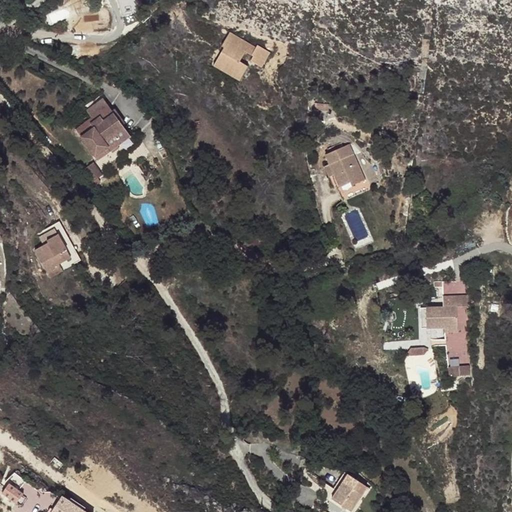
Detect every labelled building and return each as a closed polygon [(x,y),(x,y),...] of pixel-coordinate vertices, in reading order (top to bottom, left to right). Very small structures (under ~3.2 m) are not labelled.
[(137,14),(146,24),(152,19),(143,9),(137,14)] [(258,49),(231,33),(223,48),(225,49),(215,68),(241,83),(250,68),(241,63),(247,53),(255,58),(252,63),(263,70),(272,54),(259,47),(258,49)] [(56,133),(75,160),(89,149),(91,151),(118,130),(94,96),(87,101),(91,108),(88,110),(87,108),(56,133)] [(367,181),(351,146),(326,157),(331,166),(343,188),(352,184),(353,188),(367,181)] [(71,163),(63,169),(76,184),(79,181),(77,178),(81,175),(71,163)] [(343,188),(331,166),(325,168),(330,179),(335,177),(340,189),(343,188)] [(60,221),(53,225),(66,247),(69,254),(73,260),(79,256),(60,221)] [(66,247),(53,225),(28,237),(40,260),(41,260),(49,274),(62,267),(58,260),(69,254),(66,247)] [(444,282),(445,293),(469,291),(469,280),(444,282)] [(425,307),(426,330),(444,329),(457,329),(457,309),(457,306),(456,296),(443,296),(443,307),(425,307)] [(467,296),(456,296),(457,306),(457,309),(468,309),(467,296)] [(424,348),(410,349),(406,355),(410,357),(424,356),(427,349),(424,348)] [(448,368),(449,378),(470,375),(470,367),(470,365),(448,368)] [(343,511),(352,511),(365,491),(346,478),(330,503),(343,511)] [(2,481),(0,484),(0,492),(11,500),(17,490),(2,481)] [(11,506),(21,511),(26,511),(27,510),(30,511),(40,511),(49,496),(23,483),(11,506)] [(79,511),(60,499),(50,511),(79,511)]
